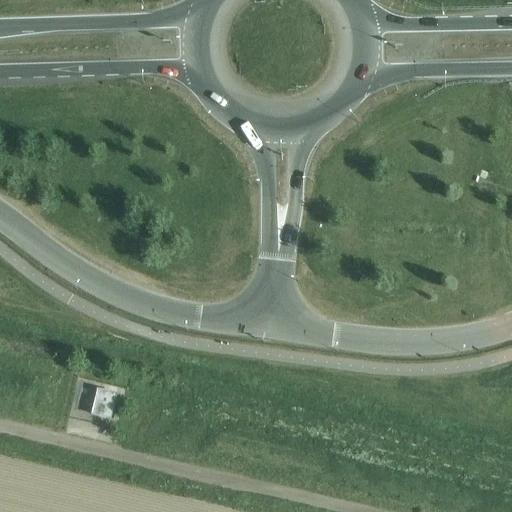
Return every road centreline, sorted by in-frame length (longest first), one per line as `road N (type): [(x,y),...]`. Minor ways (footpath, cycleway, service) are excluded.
road 1 (track): [(0,425),(360,511)]
road 2 (secondary): [(0,216),(112,295),(185,319),(270,329)]
road 3 (secondary): [(270,329),(423,344),(511,326)]
road 4 (trunk): [(201,20),(0,27)]
road 5 (trunk): [(0,72),(201,70)]
road 6 (trunk): [(511,23),(404,25),(358,16)]
road 7 (trunk): [(360,74),(511,69)]
